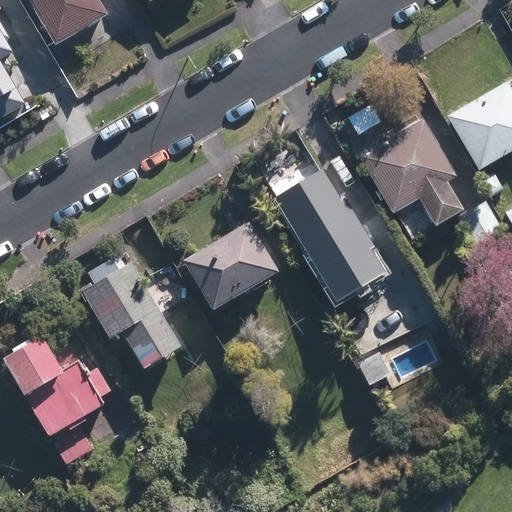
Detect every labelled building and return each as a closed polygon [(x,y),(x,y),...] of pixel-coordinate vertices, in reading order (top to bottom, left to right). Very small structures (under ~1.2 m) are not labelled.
[(24,0),(50,43),(104,12),(97,0),(24,0)] [(0,69),(2,68),(0,64),(0,58),(15,50),(0,23),(0,69)] [(453,109),(443,115),(474,169),(511,146),(511,79),(505,83),(503,80),(470,99),(463,86),(446,96),(453,109)] [(356,157),(389,212),(414,197),(431,224),(459,208),(443,180),(452,175),(419,118),(360,152),(362,154),(356,157)] [(320,171),(269,200),(330,306),(380,278),(365,253),(371,249),(343,201),(339,204),(320,171)] [(498,171),(477,182),(489,203),(509,191),(498,171)] [(453,216),(470,246),(474,244),(480,254),(500,242),(494,232),(500,229),(483,199),(453,216)] [(511,204),(501,211),(511,230),(511,204)] [(208,308),(274,269),(245,219),(178,257),(208,308)] [(182,346),(133,262),(128,265),(123,255),(115,259),(114,257),(89,272),(94,281),(80,289),(87,302),(88,302),(110,338),(122,331),(144,368),(182,346)] [(371,297),(338,315),(359,351),(391,332),(371,297)] [(62,368),(42,333),(2,357),(23,393),(24,392),(49,434),(49,435),(50,433),(67,463),(68,463),(74,459),(81,472),(100,462),(92,449),(95,447),(81,422),(80,421),(86,418),(83,414),(84,413),(105,401),(100,394),(109,389),(96,365),(87,370),(79,358),(62,368)] [(353,367),(363,387),(386,376),(375,356),(353,367)] [(101,493),(79,506),(82,511),(106,511),(111,510),(101,493)]
